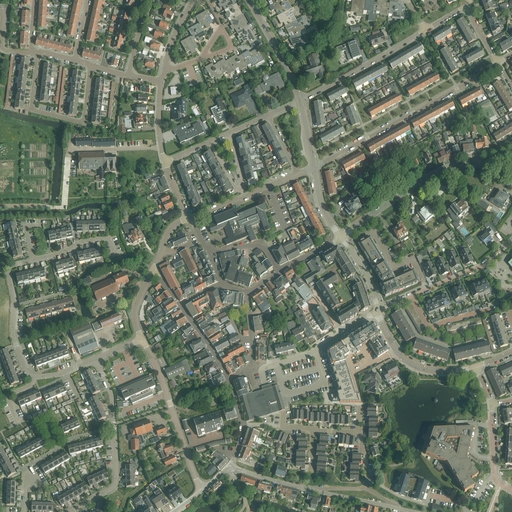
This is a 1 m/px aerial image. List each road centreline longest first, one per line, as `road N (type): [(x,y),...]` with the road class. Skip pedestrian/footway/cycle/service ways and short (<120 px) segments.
road 1 (residential): [(314,169),(498,63)]
road 2 (residential): [(340,237),(440,169),(511,154)]
road 3 (residential): [(69,511),(116,480),(111,395),(95,360)]
road 4 (residential): [(90,65),(79,122),(31,108),(37,54)]
road 5 (residential): [(298,100),(425,30)]
road 6 (residential): [(34,378),(13,335),(8,272),(33,260)]
road 7 (tertiary): [(377,311),(408,363),(476,367)]
